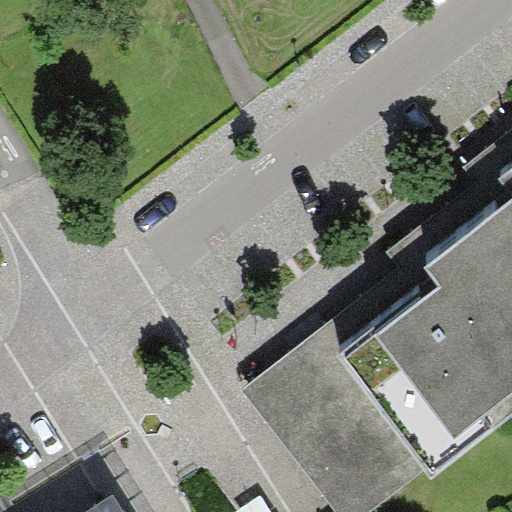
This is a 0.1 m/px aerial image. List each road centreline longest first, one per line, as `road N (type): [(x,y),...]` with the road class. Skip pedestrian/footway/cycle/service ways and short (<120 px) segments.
road 1 (residential): [(489,0),(82,318)]
road 2 (residential): [(0,182),(82,318)]
